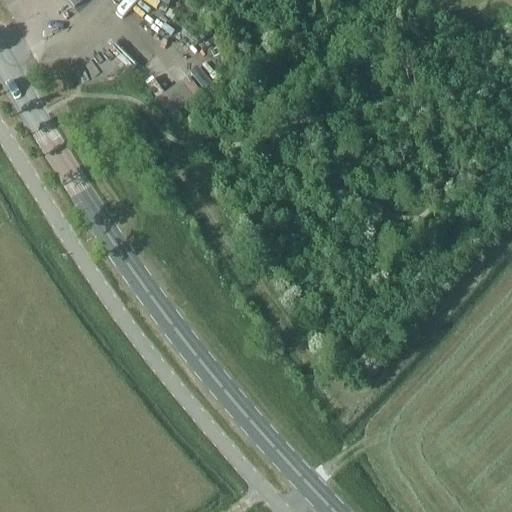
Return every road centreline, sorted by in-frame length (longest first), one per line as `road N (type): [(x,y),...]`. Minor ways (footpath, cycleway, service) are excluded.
road 1 (primary): [(316,489),(136,276),(0,57)]
road 2 (unclassified): [(284,511),(163,377),(0,134)]
